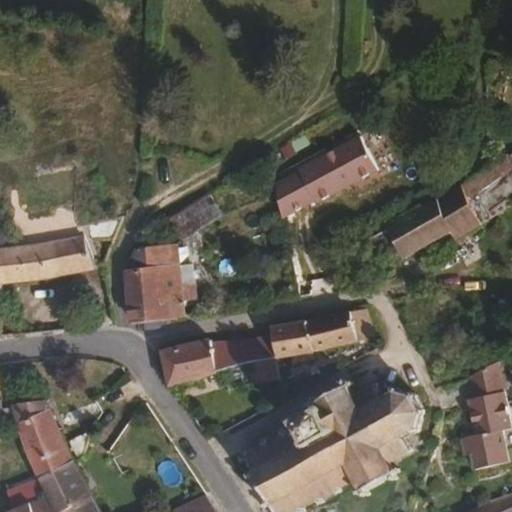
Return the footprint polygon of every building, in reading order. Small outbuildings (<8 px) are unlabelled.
[(361,134),(298,168),(299,170),(278,181),(284,218),(316,201),(318,204),(381,170),(361,134)] [(453,240),(511,204),(511,168),(505,158),(441,199),(387,228),(399,261),(448,232),(453,240)] [(182,238),(219,215),(208,197),(170,221),(182,238)] [(114,240),(122,217),(98,216),(97,239),(114,240)] [(97,270),(89,236),(37,248),(0,253),(0,301),(5,300),(6,287),(43,281),(97,270)] [(180,287),(178,268),(174,246),(165,247),(165,251),(137,255),(129,270),(132,324),(184,317),(183,301),(193,300),(192,286),(180,287)] [(192,286),(189,267),(178,268),(180,287),(192,286)] [(0,337),(12,337),(13,312),(0,312),(0,337)] [(357,343),(350,314),(272,330),(272,336),(280,378),(282,387),(296,383),(292,357),(357,343)] [(280,378),(272,336),(254,341),(211,343),(210,341),(162,352),(170,385),(249,366),(253,385),(280,378)] [(509,464),(502,433),(511,430),(511,428),(497,363),(468,378),(472,400),(466,402),(473,437),(460,440),(463,457),(471,456),(475,472),(509,464)] [(293,429),(238,458),(256,490),(267,511),(294,511),(351,483),(358,497),(388,481),(391,479),(386,467),(406,456),(400,444),(414,437),(417,415),(407,396),(389,392),(376,398),(370,387),(348,399),(342,388),(302,409),(306,416),(290,423),(293,429)] [(74,460),(45,402),(14,407),(19,428),(27,448),(46,483),(74,460)] [(19,428),(14,407),(8,408),(11,430),(19,428)] [(70,511),(92,497),(77,464),(74,460),(46,483),(52,495),(58,511),(70,511)] [(15,510),(46,497),(41,486),(10,498),(15,510)] [(511,511),(511,494),(476,507),(476,510),(472,511),(511,511)] [(58,511),(52,495),(46,497),(15,510),(11,511),(58,511)] [(217,511),(205,495),(175,510),(175,511),(217,511)] [(99,511),(92,497),(70,511),(99,511)]
